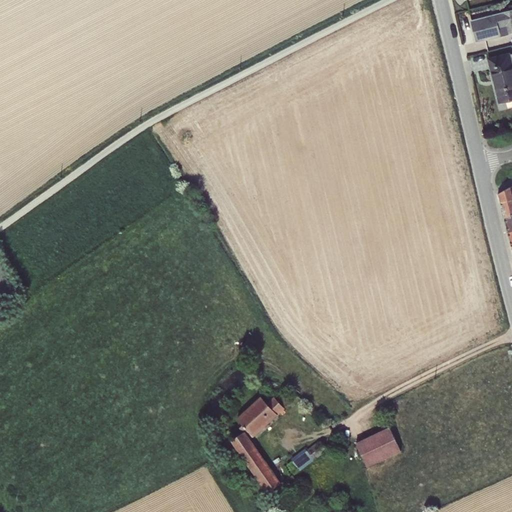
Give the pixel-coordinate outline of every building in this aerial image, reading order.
[(511,11),(471,22),(476,42),(511,33),(511,11)] [(511,63),(510,54),(488,59),(499,103),(511,99),(511,63)] [(511,186),(498,194),(500,203),(511,200),(511,186)] [(511,200),(500,203),(504,218),(511,215),(511,200)] [(267,403),(261,397),(237,418),(242,425),(239,428),(243,432),(246,429),(253,437),(280,413),(282,415),(286,412),(284,410),(285,409),(274,396),(267,403)] [(401,451),(389,427),(356,443),(367,467),(401,451)] [(245,431),(230,441),(266,494),(268,493),(281,483),(245,431)] [(294,474),(326,450),(319,441),(306,450),(305,448),(292,458),(293,460),(287,465),(294,474)] [(292,475),(281,483),(268,493),(273,499),(297,482),(292,475)]
